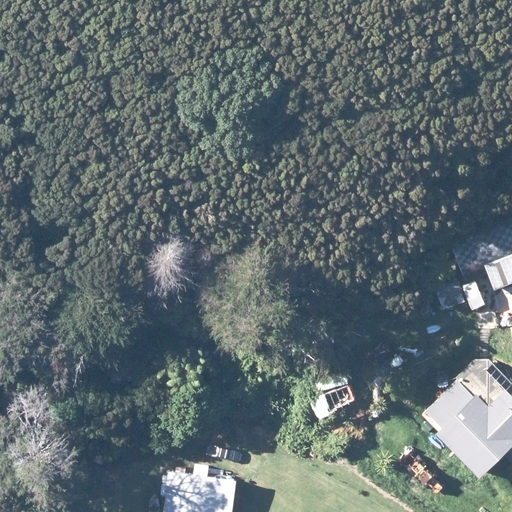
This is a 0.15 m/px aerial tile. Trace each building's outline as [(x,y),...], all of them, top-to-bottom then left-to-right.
[(511,214),(452,231),(467,272),(434,285),(442,306),(466,296),(474,306),(489,301),(482,283),(511,271),(511,214)] [(332,353),(296,361),(299,374),(303,375),(305,381),(302,383),(304,390),(339,382),(348,381),(347,368),(335,370),(332,353)] [(511,379),(491,357),(472,358),(423,412),(440,427),(436,431),(478,472),(503,450),(511,459),(511,379)] [(356,402),(348,381),(312,394),(320,414),(356,402)] [(194,470),(169,467),(164,511),(232,511),(236,475),(211,472),(212,463),(196,460),(194,470)]
